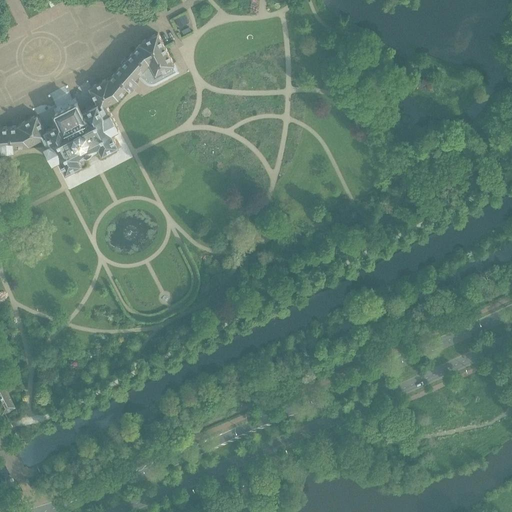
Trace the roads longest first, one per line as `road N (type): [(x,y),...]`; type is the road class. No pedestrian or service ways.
road 1 (secondary): [(511,311),(168,466),(45,511)]
road 2 (secondary): [(117,511),(511,340)]
